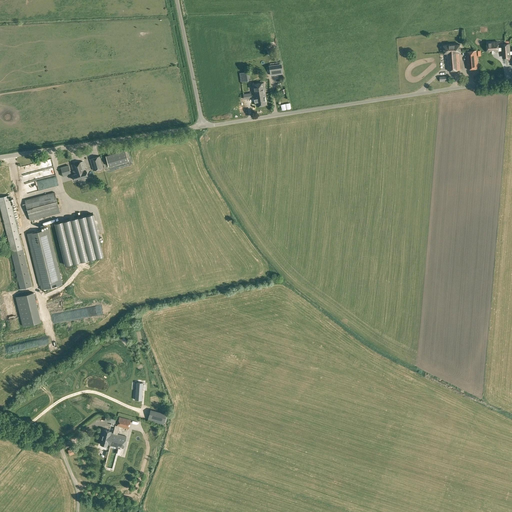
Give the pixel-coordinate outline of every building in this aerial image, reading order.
[(506,55),(505,44),(502,44),(502,47),(498,47),(498,41),(487,42),(487,52),(492,51),(492,53),(495,53),(495,51),(503,51),(503,55),(506,55)] [(460,44),(443,45),(444,53),(446,53),(446,58),(447,70),(460,69),(459,52),(461,51),(460,44)] [(478,68),(477,50),(466,51),(467,69),(478,68)] [(269,65),(270,75),(283,73),(281,63),(269,65)] [(241,81),(248,80),(247,71),(239,73),(241,81)] [(252,84),(254,95),(258,94),(265,93),(264,82),(252,84)] [(284,93),(282,88),(279,89),(279,87),(274,89),(277,96),(284,93)] [(258,94),(254,95),(254,98),(256,98),(256,101),(255,101),(256,105),(266,103),(265,97),(266,96),(265,93),(258,94)] [(125,148),(105,154),(108,165),(128,159),(125,148)] [(103,167),(100,155),(90,158),(93,170),(103,167)] [(53,159),(22,166),(24,175),(37,172),(39,181),(51,178),(52,184),(54,184),(55,187),(59,186),(53,159)] [(82,161),(71,164),(74,174),(72,175),(73,179),(78,178),(84,176),(88,175),(86,170),(85,171),(82,161)] [(68,165),(60,167),(63,176),(71,174),(68,165)] [(60,212),(55,192),(24,200),(30,220),(60,212)] [(0,205),(21,289),(32,286),(9,195),(0,197),(0,205)] [(65,265),(95,258),(102,256),(97,235),(98,235),(93,214),(55,223),(65,265)] [(49,228),(27,233),(39,285),(61,279),(49,228)] [(33,292),(16,297),(23,326),(40,322),(33,292)] [(104,429),(100,444),(107,446),(108,445),(123,449),(127,436),(118,434),(119,427),(128,429),(131,419),(127,418),(119,416),(119,418),(117,425),(115,425),(113,432),(111,432),(111,431),(104,429)] [(137,429),(156,433),(158,422),(147,420),(147,424),(138,422),(137,429)] [(134,448),(140,450),(143,439),(137,437),(134,448)]
